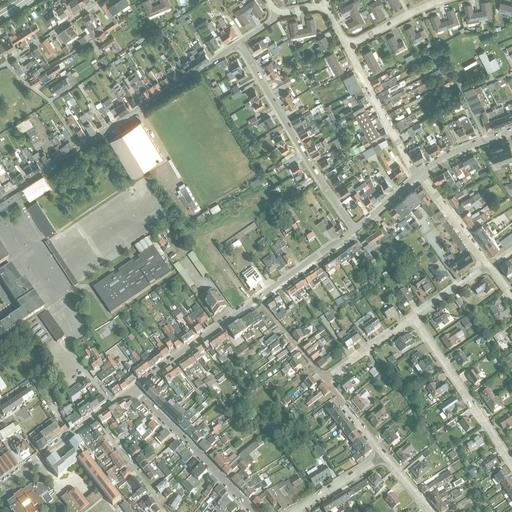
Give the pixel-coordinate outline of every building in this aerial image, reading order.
[(70,0),(77,10),(91,0),(70,0)] [(118,19),(105,0),(99,4),(104,12),(107,10),(112,17),(107,20),(110,24),(118,19)] [(142,0),(148,15),(171,6),(168,0),(160,0),(153,3),(151,0),(142,0)] [(256,0),(247,0),(232,10),(242,25),(251,19),(247,14),(253,10),(256,16),(264,11),(256,0)] [(365,22),(354,0),(352,0),(340,6),(344,15),(349,13),(352,18),(348,20),(351,28),(365,22)] [(381,0),(373,0),(369,3),(376,16),(384,12),(381,6),(384,4),(381,0)] [(389,0),(393,8),(402,4),(400,0),(389,0)] [(479,18),(491,15),(488,0),(480,2),(481,10),(477,10),(479,18)] [(511,3),(500,0),(499,0),(497,9),(511,12),(511,3)] [(59,8),(63,14),(71,9),(67,3),(59,8)] [(464,5),(467,20),(479,18),(477,10),(473,11),(472,3),(464,5)] [(447,26),(459,22),(453,7),(446,10),(448,17),(444,18),(447,26)] [(13,35),(17,42),(58,16),(54,9),(13,35)] [(81,35),(84,41),(105,27),(102,22),(98,24),(89,11),(82,16),(90,29),(81,35)] [(430,15),(435,30),(447,26),(444,18),(440,20),(438,12),(430,15)] [(222,15),(217,18),(222,25),(227,22),(222,15)] [(289,20),(292,37),(317,33),(314,15),(305,17),(307,24),(298,26),(297,19),(290,20),(289,20)] [(73,22),(59,31),(66,42),(80,32),(73,22)] [(413,24),(406,27),(413,42),(425,37),(422,29),(416,31),(413,24)] [(218,35),(222,40),(231,34),(227,29),(218,35)] [(104,30),(96,34),(98,39),(107,35),(104,30)] [(325,32),(317,36),(323,47),(331,43),(325,32)] [(113,34),(101,42),(104,47),(111,43),(117,52),(122,48),(113,34)] [(213,34),(208,37),(214,48),(220,44),(213,34)] [(394,34),(387,37),(394,51),(407,45),(404,38),(397,41),(394,34)] [(47,36),(41,40),(49,52),(55,48),(47,36)] [(265,36),(251,43),(255,51),(269,43),(265,36)] [(0,55),(16,45),(11,37),(0,44),(0,55)] [(174,60),(182,72),(203,58),(198,51),(202,48),(198,42),(185,50),(190,57),(181,63),(177,57),(174,60)] [(36,43),(32,46),(38,54),(42,51),(36,43)] [(484,46),(479,48),(491,70),(496,67),(484,46)] [(333,48),(325,52),(330,62),(338,58),(333,48)] [(371,48),(364,52),(374,70),(380,67),(371,48)] [(168,56),(164,58),(168,65),(172,63),(168,56)] [(21,72),(35,63),(32,58),(24,64),(22,61),(20,62),(18,59),(14,62),(21,72)] [(219,67),(230,64),(227,58),(217,61),(219,67)] [(338,58),(330,62),(335,72),(343,68),(338,58)] [(271,59),(264,62),(270,77),(277,74),(271,59)] [(236,61),(230,64),(239,79),(245,76),(236,61)] [(60,63),(29,82),(32,85),(63,68),(60,63)] [(29,67),(24,71),(26,73),(28,72),(29,74),(28,74),(30,77),(39,72),(44,69),(42,65),(37,69),(36,67),(31,70),(29,67)] [(137,93),(142,100),(180,75),(175,68),(137,93)] [(389,69),(378,75),(380,78),(389,74),(390,75),(392,74),(389,69)] [(451,80),(451,75),(447,75),(447,72),(443,72),(443,80),(451,80)] [(395,74),(381,81),(383,85),(389,82),(390,84),(396,80),(395,78),(397,77),(395,74)] [(371,78),(374,83),(381,80),(380,78),(378,75),(371,78)] [(48,87),(51,93),(68,82),(65,76),(48,87)] [(290,76),(284,78),(286,84),(293,82),(290,76)] [(368,99),(358,78),(352,81),(355,86),(344,92),(345,95),(343,96),(347,103),(352,101),(353,104),(360,100),(361,103),(368,99)] [(114,85),(113,86),(118,100),(123,99),(122,94),(124,93),(119,80),(113,82),(114,85)] [(488,82),(489,89),(501,87),(499,80),(488,82)] [(122,83),(127,95),(132,93),(126,81),(122,83)] [(374,85),(377,89),(384,86),(383,85),(381,81),(374,85)] [(213,87),(218,95),(222,92),(217,84),(213,87)] [(481,113),(486,127),(511,118),(511,109),(487,117),(473,85),(463,90),(475,115),(480,114),(481,113)] [(378,91),(381,98),(388,94),(392,92),(388,86),(378,91)] [(404,87),(389,95),(391,99),(392,102),(396,100),(396,99),(407,93),(404,87)] [(252,88),(246,92),(255,106),(261,103),(252,88)] [(289,90),(282,94),(289,108),(296,104),(289,90)] [(69,91),(64,95),(67,100),(73,96),(69,91)] [(331,91),(320,96),(324,105),(335,99),(331,91)] [(381,98),(384,102),(391,99),(389,95),(388,94),(381,98)] [(131,95),(126,98),(131,105),(136,102),(131,95)] [(418,95),(388,111),(390,115),(421,99),(418,95)] [(111,107),(117,116),(130,108),(124,99),(111,107)] [(384,102),(386,107),(393,104),(392,102),(391,99),(384,102)] [(371,118),(364,104),(354,109),(360,120),(355,123),(363,137),(362,138),(365,144),(370,141),(368,139),(379,133),(373,122),(371,118)] [(101,114),(107,122),(112,119),(106,110),(101,114)] [(68,115),(75,128),(80,125),(72,112),(68,115)] [(80,114),(85,121),(89,119),(84,112),(80,114)] [(292,120),(297,129),(311,122),(307,113),(292,120)] [(45,142),(27,115),(13,124),(19,132),(24,129),(36,147),(45,142)] [(376,121),(380,127),(384,125),(378,115),(371,118),(373,122),(376,121)] [(254,116),(244,122),(248,127),(258,121),(254,116)] [(269,116),(262,121),(266,127),(273,122),(269,116)] [(400,117),(392,121),(398,130),(405,126),(400,117)] [(97,120),(101,127),(105,124),(101,118),(97,120)] [(461,137),(475,132),(469,119),(461,122),(460,118),(455,120),(461,137)] [(164,156),(142,120),(110,139),(132,175),(164,156)] [(419,121),(412,125),(415,130),(422,126),(419,121)] [(451,121),(442,125),(448,140),(452,138),(448,127),(453,125),(451,121)] [(82,125),(78,129),(84,137),(89,133),(82,125)] [(379,133),(381,136),(388,132),(384,125),(380,127),(382,132),(379,133)] [(412,125),(408,127),(412,136),(417,133),(415,130),(412,125)] [(300,134),(305,143),(319,136),(315,127),(300,134)] [(279,135),(274,138),(282,153),(288,150),(279,135)] [(340,136),(334,139),(338,146),(343,143),(340,136)] [(386,138),(378,142),(381,147),(388,143),(386,138)] [(308,146),(312,156),(327,148),(322,139),(308,146)] [(425,146),(429,153),(437,148),(435,143),(437,142),(435,139),(425,146)] [(52,151),(56,156),(73,145),(70,140),(52,151)] [(378,142),(363,150),(366,156),(377,150),(378,152),(382,150),(381,147),(378,142)] [(356,143),(350,145),(353,153),(363,148),(361,144),(357,146),(356,143)] [(511,149),(510,143),(491,149),(496,165),(511,159),(511,149)] [(410,150),(416,161),(426,156),(420,145),(410,150)] [(22,165),(28,174),(50,160),(45,151),(22,165)] [(382,151),(379,153),(387,169),(390,167),(382,151)] [(473,153),(462,159),(466,165),(477,159),(473,153)] [(179,176),(182,173),(171,156),(168,158),(179,176)] [(328,157),(321,160),(324,167),(331,164),(328,157)] [(10,159),(5,162),(10,169),(14,167),(10,159)] [(274,168),(276,170),(285,164),(282,159),(268,167),(270,170),(274,168)] [(462,159),(453,164),(458,173),(463,171),(465,175),(470,172),(466,165),(462,159)] [(389,175),(392,179),(405,170),(400,162),(392,167),(395,171),(389,175)] [(295,163),(290,167),(299,181),(304,178),(295,163)] [(448,169),(443,172),(447,178),(451,184),(456,182),(448,169)] [(12,176),(16,182),(25,176),(21,170),(12,176)] [(262,171),(252,177),(256,184),(266,179),(262,171)] [(44,172),(18,190),(25,200),(51,183),(44,172)] [(362,172),(357,174),(360,181),(365,179),(362,172)] [(443,172),(438,174),(442,181),(447,178),(443,172)] [(337,173),(330,178),(335,184),(341,179),(337,173)] [(438,174),(433,177),(437,184),(442,181),(438,174)] [(389,177),(383,181),(388,188),(393,185),(389,177)] [(365,179),(355,186),(357,188),(367,182),(365,179)] [(196,206),(182,183),(175,187),(188,210),(196,206)] [(348,183),(338,188),(342,196),(352,190),(348,183)] [(438,206),(421,184),(403,197),(410,207),(416,216),(420,213),(414,204),(420,200),(429,213),(432,211),(438,206)] [(363,197),(367,204),(386,192),(382,186),(375,191),(371,186),(365,189),(368,194),(363,197)] [(455,192),(459,198),(469,192),(465,186),(455,192)] [(355,199),(360,194),(356,189),(351,195),(355,199)] [(478,192),(463,201),(466,206),(481,195),(478,192)] [(449,196),(458,211),(466,206),(463,201),(462,198),(458,200),(454,193),(449,196)] [(344,204),(352,199),(350,195),(342,201),(344,204)] [(36,196),(26,203),(46,234),(56,228),(36,196)] [(410,207),(403,197),(394,204),(400,211),(401,213),(410,207)] [(23,200),(19,203),(29,217),(32,215),(23,200)] [(219,208),(214,200),(199,210),(204,218),(219,208)] [(346,226),(329,200),(322,205),(334,222),(327,226),(333,234),(346,226)] [(358,201),(353,207),(359,213),(364,208),(358,201)] [(394,204),(389,208),(394,215),(398,212),(400,211),(394,204)] [(489,212),(485,205),(469,216),(467,213),(462,216),(467,225),(472,222),(470,220),(481,212),(483,216),(489,212)] [(438,206),(432,211),(463,253),(469,249),(438,206)] [(401,225),(403,224),(405,226),(401,229),(403,233),(419,222),(416,219),(410,223),(405,217),(399,222),(401,225)] [(322,220),(316,223),(321,231),(326,227),(322,220)] [(294,223),(283,230),(287,237),(299,229),(294,223)] [(473,229),(482,242),(491,236),(495,234),(489,224),(485,227),(482,223),(473,229)] [(380,225),(323,267),(330,276),(352,260),(350,257),(385,231),(380,225)] [(396,235),(397,237),(399,236),(394,228),(389,231),(392,237),(396,235)] [(511,230),(497,240),(500,244),(511,235),(511,230)] [(305,235),(310,242),(316,238),(311,231),(305,235)] [(482,242),(489,254),(498,248),(491,236),(482,242)] [(148,238),(135,247),(140,255),(154,246),(148,238)] [(47,239),(43,242),(74,288),(78,285),(47,239)] [(258,243),(261,248),(268,244),(266,239),(258,243)] [(283,241),(272,248),(276,254),(286,246),(283,241)] [(215,267),(222,262),(212,246),(203,252),(207,258),(201,262),(209,275),(217,270),(215,267)] [(0,266),(8,261),(0,247),(0,266)] [(476,259),(469,249),(463,253),(457,257),(464,268),(476,259)] [(172,275),(155,250),(96,289),(114,315),(172,275)] [(434,252),(429,255),(433,261),(438,258),(434,252)] [(282,257),(286,266),(292,263),(289,255),(282,257)] [(285,268),(279,259),(276,261),(273,256),(263,262),(270,275),(279,270),(280,271),(285,268)] [(464,268),(457,257),(450,262),(457,273),(464,268)] [(498,266),(507,278),(511,274),(511,266),(511,267),(506,260),(498,266)] [(178,263),(174,267),(180,274),(184,271),(178,263)] [(438,265),(431,270),(439,282),(447,277),(438,265)] [(0,340),(45,312),(42,308),(27,283),(24,279),(21,281),(11,266),(0,272),(0,279),(18,308),(0,319),(0,340)] [(319,269),(314,273),(318,278),(323,275),(319,269)] [(187,272),(182,275),(188,288),(193,286),(187,272)] [(314,273),(308,277),(311,283),(318,278),(314,273)] [(323,275),(318,278),(328,294),(333,290),(323,275)] [(304,280),(307,286),(311,283),(308,277),(307,277),(303,279),(304,280)] [(419,278),(412,283),(417,289),(421,287),(425,293),(431,289),(423,278),(420,280),(419,278)] [(487,280),(473,290),(478,297),(485,292),(487,295),(494,290),(487,280)] [(300,281),(293,286),(297,293),(305,287),(301,282),(300,281)] [(293,286),(286,291),(290,298),(297,293),(293,286)] [(348,291),(351,295),(356,290),(352,287),(348,291)] [(203,298),(215,315),(226,308),(214,290),(203,298)] [(404,290),(396,296),(404,308),(413,302),(404,290)] [(243,291),(228,300),(231,307),(247,298),(243,291)] [(277,297),(273,301),(277,306),(282,303),(277,297)] [(342,298),(335,302),(338,307),(345,302),(342,298)] [(460,298),(455,302),(459,308),(464,304),(460,298)] [(502,304),(498,298),(484,307),(498,327),(511,317),(510,315),(511,314),(507,307),(505,309),(501,304),(502,304)] [(273,301),(266,305),(270,311),(277,306),(273,301)] [(178,323),(189,316),(182,306),(171,314),(178,323)] [(382,312),(388,320),(396,314),(391,306),(382,312)] [(47,312),(39,318),(54,340),(57,343),(65,338),(47,312)] [(281,312),(276,316),(280,322),(285,318),(281,312)] [(429,322),(435,331),(439,329),(438,327),(443,323),(445,326),(449,323),(441,312),(434,317),(435,319),(429,322)] [(255,313),(250,317),(256,326),(261,323),(255,313)] [(329,313),(324,316),(330,324),(335,321),(329,313)] [(196,320),(201,327),(209,321),(205,314),(196,320)] [(358,323),(357,323),(355,325),(357,328),(360,325),(362,328),(372,320),(368,315),(358,323)] [(250,317),(241,323),(247,331),(252,327),(253,328),(256,326),(250,317)] [(126,321),(130,328),(135,325),(130,318),(126,321)] [(185,320),(192,328),(194,327),(188,318),(185,320)] [(468,318),(462,323),(465,328),(471,323),(468,318)] [(376,320),(369,324),(374,332),(381,327),(376,320)] [(239,322),(234,325),(240,335),(247,331),(241,323),(240,324),(239,322)] [(261,323),(256,326),(260,331),(265,328),(261,323)] [(369,324),(362,329),(367,337),(374,332),(369,324)] [(174,332),(176,331),(178,335),(181,334),(178,325),(173,327),(174,332)] [(186,334),(190,340),(194,338),(189,331),(188,332),(183,325),(181,327),(186,334)] [(192,328),(196,335),(201,331),(197,325),(194,327),(192,328)] [(228,330),(234,339),(240,335),(234,325),(228,330)] [(277,326),(271,328),(274,335),(280,332),(277,326)] [(442,340),(449,351),(455,347),(453,345),(464,337),(459,329),(442,340)] [(270,330),(264,336),(265,338),(268,336),(271,340),(275,336),(270,330)] [(293,335),(298,343),(304,339),(299,331),(293,335)] [(340,339),(346,335),(343,331),(337,336),(340,339)] [(225,332),(216,338),(221,344),(229,339),(225,332)] [(172,334),(168,337),(177,350),(181,347),(172,334)] [(180,339),(184,345),(190,340),(186,334),(180,339)] [(355,334),(349,339),(354,346),(361,341),(355,334)] [(500,334),(494,338),(498,343),(503,339),(500,334)] [(409,335),(396,343),(402,352),(415,344),(409,335)] [(271,340),(266,345),(268,347),(278,339),(275,336),(271,340)] [(278,343),(270,348),(272,352),(280,346),(287,342),(283,337),(277,341),(278,343)] [(212,341),(218,349),(222,346),(221,344),(216,338),(212,341)] [(349,339),(342,343),(347,351),(354,346),(349,339)] [(168,341),(164,344),(169,351),(173,348),(168,341)] [(206,341),(202,344),(206,351),(208,350),(210,348),(208,344),(206,341)] [(208,344),(210,348),(212,351),(214,350),(215,352),(218,350),(218,349),(212,341),(208,344)] [(280,346),(283,350),(289,345),(287,342),(280,346)] [(234,352),(237,357),(251,348),(248,343),(234,352)] [(505,343),(500,346),(503,351),(509,348),(505,343)] [(194,349),(196,352),(199,356),(204,353),(199,346),(194,349)] [(226,351),(224,349),(221,352),(228,357),(234,351),(228,346),(226,347),(228,349),(226,351)] [(293,346),(287,350),(289,353),(291,355),(296,351),(293,346)] [(164,348),(158,352),(160,353),(163,359),(169,355),(164,348)] [(89,353),(94,360),(89,363),(94,369),(104,362),(94,349),(89,353)] [(312,349),(306,353),(309,357),(315,352),(312,349)] [(287,350),(277,358),(279,361),(289,353),(287,350)] [(192,355),(197,362),(201,359),(199,356),(196,352),(192,355)] [(160,353),(151,359),(155,364),(163,359),(160,353)] [(316,353),(310,358),(313,362),(319,357),(316,353)] [(419,353),(412,358),(414,361),(411,363),(415,369),(418,367),(423,363),(425,361),(419,353)] [(463,353),(455,358),(461,366),(468,361),(463,353)] [(223,356),(218,360),(224,368),(230,364),(223,356)] [(107,359),(115,368),(118,366),(110,357),(107,359)] [(192,357),(179,365),(184,372),(196,363),(192,357)] [(393,357),(387,361),(390,366),(396,362),(393,357)] [(151,359),(146,363),(150,369),(156,366),(155,364),(151,359)] [(324,359),(317,365),(320,369),(328,364),(324,359)] [(290,366),(294,371),(301,366),(297,361),(290,366)] [(149,370),(144,363),(140,366),(145,373),(149,370)] [(196,363),(184,372),(188,378),(200,370),(196,363)] [(418,367),(415,369),(420,377),(425,374),(426,377),(436,370),(431,365),(427,368),(423,363),(418,367)] [(111,365),(98,375),(102,381),(116,371),(111,365)] [(140,366),(133,371),(138,378),(145,373),(140,366)] [(167,374),(172,382),(173,381),(178,378),(182,375),(176,367),(172,370),(170,366),(164,370),(167,374)] [(374,369),(369,373),(374,378),(379,374),(374,369)] [(466,377),(470,383),(472,382),(474,386),(481,381),(474,372),(466,377)] [(129,373),(122,379),(123,381),(127,386),(135,380),(129,373)] [(216,379),(219,384),(228,378),(224,373),(216,379)] [(167,374),(162,377),(168,384),(172,382),(167,374)] [(182,375),(178,378),(190,394),(193,391),(182,375)] [(142,387),(147,394),(152,389),(150,387),(159,381),(156,376),(142,387)] [(351,376),(339,385),(346,394),(353,388),(350,384),(354,380),(351,376)] [(311,378),(301,386),(304,391),(308,389),(310,390),(317,385),(311,378)] [(200,380),(194,384),(197,389),(203,385),(200,380)] [(28,381),(20,386),(22,389),(30,384),(28,381)] [(123,381),(118,384),(123,390),(127,386),(123,381)] [(172,382),(168,384),(173,390),(170,392),(178,404),(186,398),(173,381),(172,382)] [(81,383),(67,393),(71,399),(81,392),(85,389),(81,383)] [(115,383),(109,387),(115,396),(121,391),(115,383)] [(433,385),(427,389),(434,400),(448,390),(443,383),(435,388),(433,385)] [(324,385),(319,389),(322,393),(324,396),(325,397),(330,392),(324,385)] [(85,389),(81,392),(82,395),(87,402),(93,412),(100,407),(95,401),(91,394),(86,388),(85,389)] [(152,389),(147,394),(154,401),(159,396),(152,389)] [(480,396),(486,405),(496,398),(490,389),(480,396)] [(31,391),(1,412),(5,418),(35,397),(31,391)] [(71,399),(74,404),(82,398),(80,396),(82,395),(81,392),(71,399)] [(353,402),(362,412),(372,403),(367,398),(369,396),(365,392),(353,402)] [(322,393),(310,402),(312,405),(324,396),(322,393)] [(100,407),(106,402),(101,396),(95,401),(100,407)] [(166,403),(159,396),(154,401),(161,408),(166,403)] [(127,398),(123,401),(126,407),(127,408),(132,404),(127,398)] [(135,398),(127,398),(132,404),(136,410),(142,405),(135,398)] [(439,409),(447,420),(453,415),(451,412),(454,410),(456,413),(462,409),(454,398),(439,409)] [(496,398),(486,405),(493,415),(503,408),(496,398)] [(123,401),(117,405),(121,410),(126,407),(123,401)] [(78,408),(76,409),(82,420),(93,412),(87,402),(84,403),(77,407),(78,408)] [(73,425),(82,420),(76,409),(73,403),(63,409),(67,416),(73,425)] [(327,411),(333,418),(339,412),(333,405),(327,411)] [(368,419),(375,429),(382,424),(378,419),(386,413),(382,408),(368,419)] [(108,411),(101,416),(105,421),(111,416),(108,411)] [(48,414),(51,419),(56,427),(59,425),(56,420),(56,419),(51,412),(48,414)] [(333,418),(338,424),(345,419),(339,412),(333,418)] [(505,419),(498,423),(503,430),(505,429),(507,431),(511,427),(511,425),(511,423),(511,414),(508,417),(508,416),(504,418),(505,419)] [(69,428),(73,425),(67,416),(64,419),(69,428)] [(183,416),(176,422),(179,425),(186,419),(183,416)] [(186,419),(179,425),(185,431),(191,426),(192,425),(186,419)] [(338,424),(344,431),(350,426),(345,419),(338,424)] [(466,419),(460,423),(467,433),(473,429),(466,419)] [(154,421),(148,426),(150,428),(153,431),(158,427),(154,421)] [(94,422),(88,426),(92,430),(97,426),(94,422)] [(56,427),(61,434),(66,429),(62,423),(59,425),(56,427)] [(54,424),(39,435),(46,444),(61,434),(56,427),(54,424)] [(115,424),(110,428),(117,437),(122,433),(115,424)] [(217,424),(211,428),(214,431),(211,433),(212,435),(220,428),(217,424)] [(13,425),(0,432),(0,439),(2,442),(21,430),(19,426),(15,428),(13,425)] [(79,433),(84,439),(93,432),(92,430),(88,426),(79,433)] [(191,426),(185,431),(191,437),(196,432),(191,426)] [(343,432),(349,439),(356,432),(350,426),(344,431),(343,432)] [(150,428),(141,436),(144,439),(153,431),(150,428)] [(165,429),(159,434),(165,440),(170,435),(165,429)] [(391,429),(382,437),(389,445),(392,443),(394,445),(400,440),(391,429)] [(196,432),(191,437),(196,444),(203,438),(197,432),(196,432)] [(349,439),(354,445),(361,439),(356,432),(349,439)] [(212,436),(208,440),(212,444),(216,440),(215,439),(218,436),(216,434),(213,437),(212,436)] [(39,449),(46,444),(39,435),(32,440),(39,449)] [(466,446),(470,452),(483,443),(479,437),(466,446)] [(77,438),(69,445),(75,452),(83,446),(77,438)] [(198,446),(205,453),(213,446),(212,444),(208,440),(206,438),(198,446)] [(357,453),(359,451),(366,444),(361,439),(354,445),(352,447),(357,453)] [(17,440),(11,445),(14,450),(15,449),(17,452),(16,453),(18,456),(19,455),(20,456),(25,453),(25,454),(29,451),(23,441),(20,444),(17,440)] [(177,440),(169,446),(174,452),(175,451),(181,445),(177,440)] [(255,443),(238,456),(243,460),(258,447),(255,443)] [(397,453),(404,463),(410,458),(408,455),(414,450),(409,443),(397,453)] [(366,444),(359,451),(364,457),(372,450),(366,444)] [(136,445),(128,451),(132,456),(140,450),(136,445)] [(181,445),(175,451),(178,455),(185,449),(181,445)] [(185,449),(178,455),(182,459),(188,453),(185,449)] [(105,496),(112,505),(120,498),(84,454),(79,457),(75,452),(73,450),(59,460),(55,454),(44,461),(57,478),(78,463),(98,488),(105,496)] [(210,456),(213,460),(219,455),(216,451),(210,456)] [(9,452),(0,458),(0,477),(18,465),(9,452)] [(188,453),(182,459),(178,462),(185,469),(195,459),(188,453)] [(219,455),(213,460),(222,469),(229,463),(220,454),(219,455)] [(238,456),(227,466),(231,471),(243,460),(238,456)] [(494,457),(483,464),(488,471),(498,464),(494,457)] [(243,462),(238,466),(244,472),(248,468),(243,462)] [(410,471),(418,481),(433,469),(427,462),(423,465),(421,462),(410,471)] [(201,465),(192,474),(195,477),(198,480),(207,471),(201,465)] [(227,466),(223,470),(227,475),(231,471),(227,466)] [(316,467),(306,473),(314,485),(331,475),(325,466),(318,470),(316,467)] [(426,486),(429,489),(452,477),(449,471),(440,476),(441,477),(426,486)] [(504,471),(496,477),(500,483),(509,478),(504,471)] [(380,479),(375,474),(368,480),(373,485),(380,479)] [(237,475),(233,479),(238,484),(242,480),(237,475)] [(297,475),(285,482),(287,485),(290,491),(302,483),(297,475)] [(218,483),(213,476),(207,481),(212,488),(218,483)] [(136,493),(132,495),(135,500),(146,493),(138,480),(135,482),(132,477),(127,480),(136,493)] [(511,482),(509,478),(500,483),(511,500),(511,482)] [(166,479),(156,486),(161,493),(162,492),(166,498),(173,493),(169,487),(171,485),(166,479)] [(267,479),(260,483),(263,489),(271,485),(267,479)] [(368,479),(346,492),(349,497),(368,485),(370,488),(372,486),(373,485),(368,480),(368,479)] [(380,479),(373,485),(372,486),(377,492),(385,486),(380,479)] [(185,480),(181,484),(190,493),(194,489),(185,480)] [(276,486),(279,490),(287,485),(285,482),(284,481),(276,486)] [(247,484),(241,489),(245,493),(249,490),(253,487),(250,482),(247,484)] [(14,499),(6,504),(10,510),(9,511),(35,511),(33,510),(37,507),(39,510),(44,506),(46,508),(48,506),(49,504),(53,501),(50,497),(55,494),(52,490),(51,492),(46,486),(37,484),(37,486),(30,485),(28,487),(29,488),(21,493),(21,492),(13,498),(14,499)] [(75,486),(61,498),(72,511),(85,511),(105,496),(98,488),(85,498),(75,486)] [(216,492),(211,497),(213,499),(218,494),(224,490),(220,486),(214,491),(216,492)] [(275,486),(270,489),(283,507),(282,508),(288,504),(275,486)] [(426,486),(421,490),(423,494),(429,489),(426,486)] [(451,493),(454,499),(462,495),(458,488),(451,493)] [(270,489),(264,494),(277,511),(282,508),(283,507),(270,489)] [(168,505),(175,510),(184,495),(177,490),(168,505)] [(224,490),(218,494),(221,498),(224,496),(227,494),(224,490)] [(249,490),(245,493),(250,498),(254,494),(249,490)] [(346,492),(331,500),(335,507),(350,498),(349,497),(346,492)] [(399,498),(393,492),(385,500),(393,509),(400,503),(398,500),(399,498)] [(436,498),(433,494),(428,499),(438,511),(444,511),(448,510),(437,497),(436,498)] [(138,504),(143,511),(148,508),(150,511),(157,511),(161,510),(151,496),(145,500),(144,500),(138,504)] [(232,503),(224,496),(221,498),(217,503),(214,509),(217,511),(216,511),(223,511),(227,508),(232,503)] [(258,498),(254,502),(258,506),(262,503),(258,498)] [(331,500),(322,507),(325,511),(327,511),(335,507),(331,500)] [(231,511),(236,507),(232,503),(227,508),(230,511),(231,511)]
